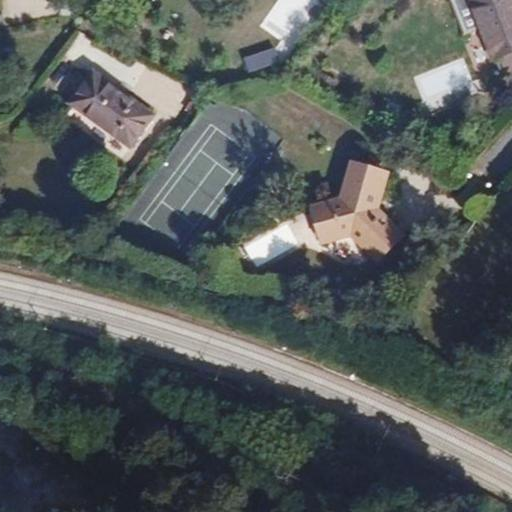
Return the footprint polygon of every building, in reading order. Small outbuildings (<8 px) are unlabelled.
[(511,0),(450,0),(463,34),(480,28),(493,61),(511,53),(511,0)] [(277,49),(245,56),(249,71),(280,64),(277,49)] [(94,68),(72,106),(136,141),(156,104),(94,68)] [(336,83),(313,70),(307,80),(330,94),(336,83)] [(421,257),(399,240),(403,236),(377,210),(387,174),(354,165),(342,200),(338,202),(351,211),(351,219),(331,256),(379,282),(397,250),(418,261),(421,257)] [(256,265),(294,248),(285,227),(246,245),(256,265)]
